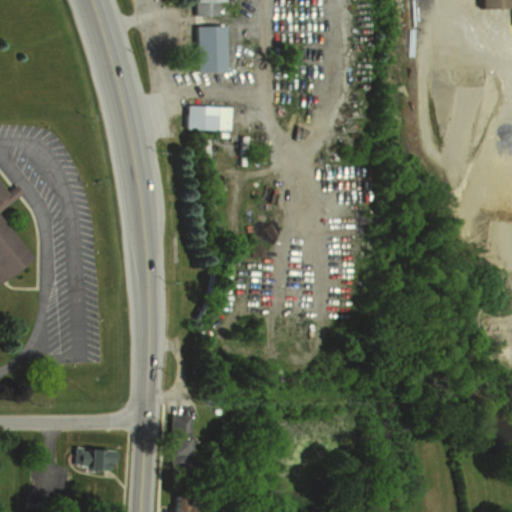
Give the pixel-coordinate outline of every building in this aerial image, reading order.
[(187,0),(187,15),(217,15),(217,0),(187,0)] [(505,0),(505,8),(477,8),(476,0),(505,0)] [(189,26),(189,71),(218,71),(218,26),(189,26)] [(222,105),(178,105),(178,130),(222,130),(222,105)] [(0,275),(24,259),(0,225),(0,201),(13,193),(8,187),(0,192),(0,275)] [(182,413),(162,413),(161,464),(181,465),(182,413)] [(104,469),(106,449),(70,446),(68,466),(104,469)]
